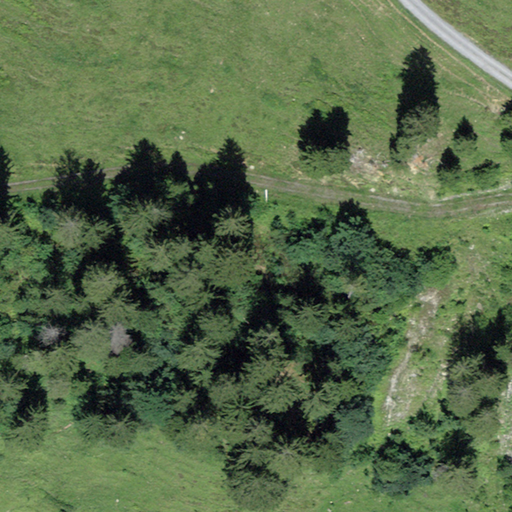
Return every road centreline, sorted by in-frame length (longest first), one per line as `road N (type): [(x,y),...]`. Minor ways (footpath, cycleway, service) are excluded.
road 1 (track): [(511,196),(446,207),(174,168),(0,191)]
road 2 (track): [(511,77),(411,0)]
